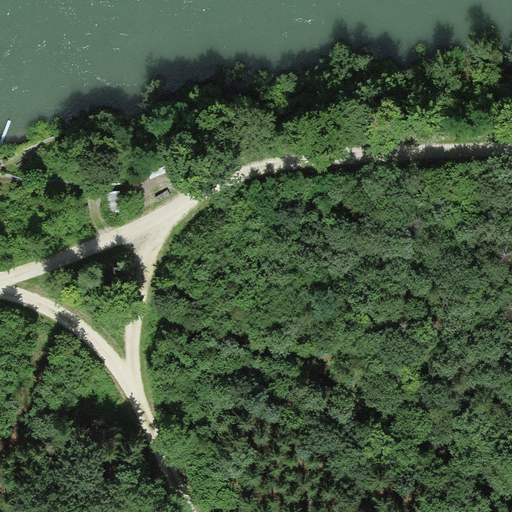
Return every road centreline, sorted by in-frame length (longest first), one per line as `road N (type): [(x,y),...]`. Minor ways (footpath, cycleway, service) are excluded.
road 1 (track): [(171,213),(273,163),(511,148)]
road 2 (track): [(0,280),(171,213)]
road 3 (track): [(132,381),(139,297),(171,213)]
road 4 (track): [(0,288),(89,333),(132,381)]
road 5 (track): [(132,381),(188,511)]
